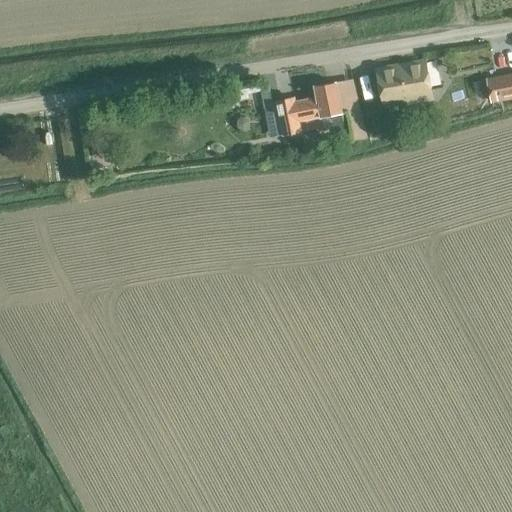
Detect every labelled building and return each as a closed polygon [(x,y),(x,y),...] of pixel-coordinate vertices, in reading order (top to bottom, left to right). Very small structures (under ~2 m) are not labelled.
[(431,91),(425,63),(379,71),(384,104),(414,99),(413,94),(431,91)] [(511,75),(487,81),(491,101),(511,97),(511,75)] [(265,83),(246,87),(247,92),(260,89),(266,88),(265,83)] [(289,96),(269,99),(276,137),(324,128),(325,130),(344,127),(342,112),(348,111),(354,139),(368,135),(357,95),(340,99),(336,83),(312,88),(315,100),(296,103),(294,95),(289,96)] [(112,157),(94,159),(95,172),(114,170),(112,157)]
